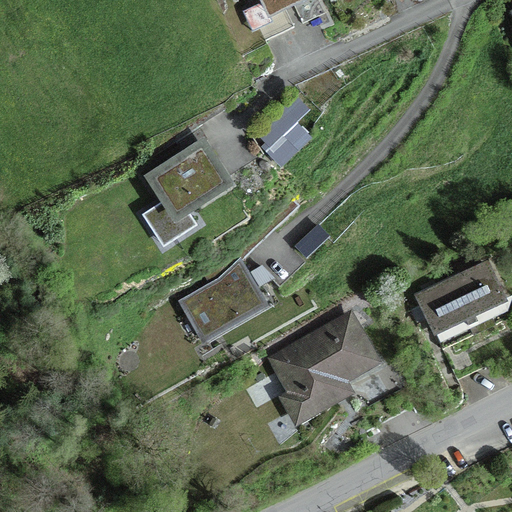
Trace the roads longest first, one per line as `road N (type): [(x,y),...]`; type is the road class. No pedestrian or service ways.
road 1 (residential): [(235,132),(299,69),(450,0)]
road 2 (tertiary): [(511,400),(289,511)]
